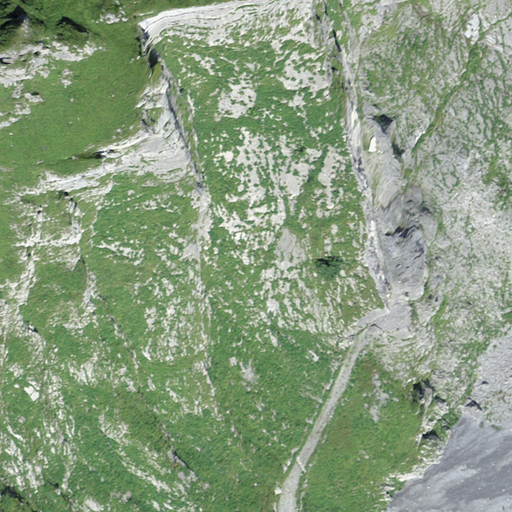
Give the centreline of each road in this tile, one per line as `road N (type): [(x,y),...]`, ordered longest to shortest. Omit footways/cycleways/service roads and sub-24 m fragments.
road 1 (track): [(352,359),(301,279),(279,216),(277,142),(297,65),(327,0)]
road 2 (track): [(364,336),(295,475),(288,511)]
road 3 (track): [(392,0),(364,72),(374,155)]
